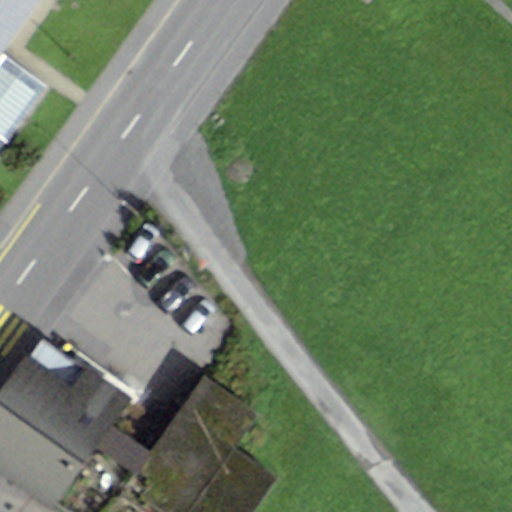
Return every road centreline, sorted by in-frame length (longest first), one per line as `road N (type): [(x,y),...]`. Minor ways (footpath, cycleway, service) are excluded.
road 1 (unclassified): [(119,140),(416,511)]
road 2 (primary): [(119,140),(0,309)]
road 3 (primary): [(221,0),(119,140)]
